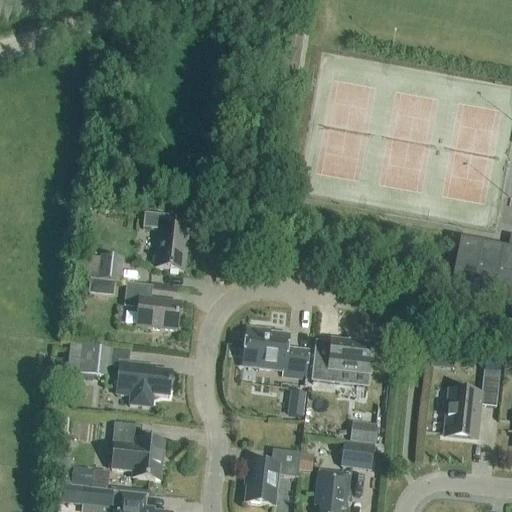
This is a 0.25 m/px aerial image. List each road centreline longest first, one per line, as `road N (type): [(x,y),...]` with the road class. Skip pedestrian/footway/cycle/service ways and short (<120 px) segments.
road 1 (residential): [(214,511),(205,367),(220,309),(236,291),(319,290)]
road 2 (track): [(0,49),(151,0)]
road 3 (residential): [(403,511),(423,487),(511,493)]
